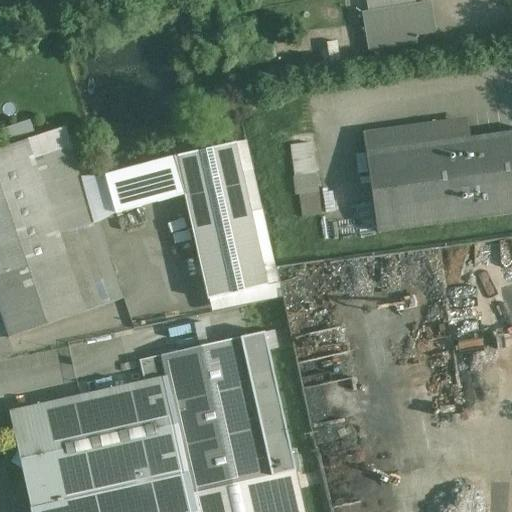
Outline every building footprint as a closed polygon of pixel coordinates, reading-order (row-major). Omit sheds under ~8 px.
[(430,4),(362,14),(369,51),(400,46),(398,38),(415,35),(415,36),(435,32),(430,4)] [(415,35),(398,38),(400,46),(416,43),(415,36),(415,35)] [(453,121),(413,127),(416,146),(367,153),(378,234),(511,214),(511,132),(467,139),(466,131),(453,121)] [(65,128),(0,149),(0,276),(66,255),(60,236),(97,223),(65,128)] [(235,144),(174,157),(184,195),(184,196),(208,300),(267,287),(235,144)] [(174,157),(105,176),(115,214),(184,196),(184,195),(174,157)] [(319,193),(299,196),(302,218),(322,215),(319,193)] [(97,223),(60,236),(66,255),(85,312),(123,299),(97,223)] [(66,255),(0,276),(0,312),(9,338),(85,312),(66,255)] [(241,339),(211,346),(207,326),(150,339),(135,342),(144,382),(145,382),(166,479),(188,474),(192,494),(231,486),(271,476),(241,339)] [(271,476),(295,471),(264,334),(241,339),(271,476)] [(309,423),(361,414),(355,378),(303,387),(309,423)] [(144,382),(9,412),(18,452),(11,463),(22,470),(31,509),(166,479),(145,382),(144,382)] [(196,511),(304,511),(295,471),(271,476),(192,494),(196,511)] [(166,479),(31,509),(31,511),(196,511),(192,494),(188,474),(166,479)]
